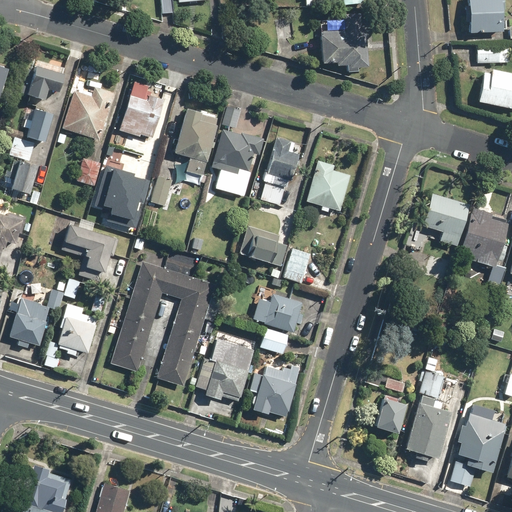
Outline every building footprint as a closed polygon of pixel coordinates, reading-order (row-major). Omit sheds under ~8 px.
[(463,0),(464,33),(501,33),(501,0),(463,0)] [(318,64),(363,62),(362,31),(317,33),(318,64)] [(476,47),(476,63),(506,63),(506,47),(476,47)] [(23,69),(16,92),(43,100),(47,89),(57,92),(62,74),(32,65),(30,71),(23,69)] [(511,77),(486,71),(477,102),(507,110),(511,90),(511,77)] [(71,90),(59,128),(95,139),(110,93),(91,87),(88,96),(71,90)] [(127,89),(115,130),(136,136),(137,134),(149,137),(160,99),(127,89)] [(222,106),(217,124),(231,128),(235,109),(222,106)] [(26,129),(24,136),(42,142),(51,113),(33,108),(32,110),(23,107),(20,118),(22,119),(20,127),(26,129)] [(183,108),(171,153),(186,157),(183,171),(200,175),(214,125),(211,124),(213,118),(198,114),(198,112),(183,108)] [(219,129),(208,167),(235,174),(237,168),(245,171),(250,153),(255,154),(260,138),(238,132),(237,134),(219,129)] [(287,141),(273,137),(255,198),(275,204),(281,186),(283,186),(285,179),(289,180),(296,154),(285,151),(287,141)] [(80,157),(73,181),(90,186),(97,163),(80,157)] [(315,159),(304,201),(338,211),(348,174),(331,169),(332,164),(315,159)] [(5,170),(1,186),(28,194),(36,167),(11,160),(8,171),(5,170)] [(106,166),(95,205),(108,209),(105,220),(133,227),(146,181),(131,177),(132,173),(106,166)] [(154,175),(147,201),(161,205),(168,179),(154,175)] [(440,231),(437,240),(455,245),(467,204),(429,193),(419,225),(440,231)] [(470,207),(456,256),(492,267),(505,223),(489,218),(490,213),(470,207)] [(0,252),(2,247),(4,248),(6,242),(13,244),(20,219),(0,213),(0,252)] [(69,223),(63,241),(83,247),(75,274),(96,281),(99,270),(104,271),(114,237),(69,223)] [(245,225),(236,253),(279,266),(286,245),(274,241),(276,234),(245,225)] [(201,252),(205,237),(194,235),(190,249),(201,252)] [(143,250),(145,237),(137,236),(135,249),(143,250)] [(291,248),(282,276),(299,282),(308,254),(291,248)] [(139,261),(107,363),(134,371),(158,292),(178,298),(153,377),(182,386),(214,284),(139,261)] [(488,271),(485,282),(498,286),(504,267),(494,264),(491,272),(488,271)] [(66,278),(61,294),(71,297),(76,280),(66,278)] [(50,289),(45,306),(56,309),(61,292),(50,289)] [(256,298),(250,318),(262,321),(262,324),(292,332),(300,302),(271,293),(268,301),(256,298)] [(103,310),(106,297),(96,295),(93,308),(103,310)] [(19,298),(8,336),(37,345),(47,310),(38,307),(39,304),(19,298)] [(61,327),(56,344),(86,352),(94,324),(77,320),(80,307),(65,303),(58,327),(61,327)] [(264,329),(258,347),(281,353),(286,335),(264,329)] [(215,337),(208,358),(204,356),(194,385),(204,388),(202,394),(218,399),(220,391),(237,396),(252,349),(215,337)] [(256,392),(251,409),(266,413),(266,410),(283,415),(296,374),(265,365),(262,374),(253,371),(247,390),(256,392)] [(424,370),(417,392),(437,398),(444,376),(424,370)] [(385,376),(382,386),(400,391),(403,381),(385,376)] [(511,398),(511,392),(511,377),(506,376),(501,395),(511,398)] [(379,397),(371,426),(393,432),(401,404),(395,402),(396,398),(383,394),(382,397),(379,397)] [(417,401),(402,448),(436,458),(450,411),(431,406),(433,398),(421,394),(419,402),(417,401)] [(467,412),(463,425),(460,424),(455,440),(458,441),(455,454),(466,457),(463,464),(489,472),(504,423),(486,418),(489,408),(472,403),(469,412),(467,412)] [(511,447),(503,476),(511,478),(511,447)] [(32,463),(16,511),(59,511),(70,479),(46,472),(47,468),(32,463)] [(122,511),(129,490),(103,482),(93,511),(122,511)]
